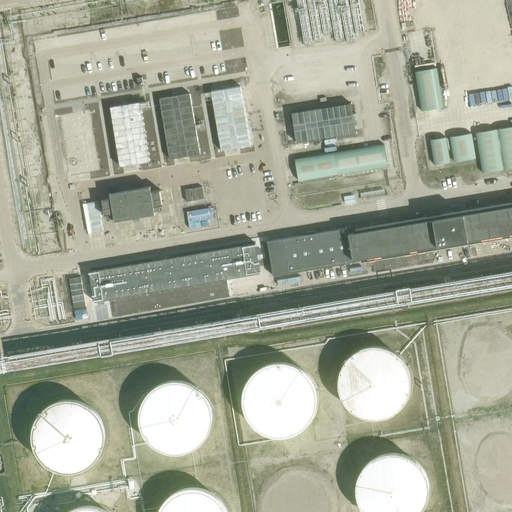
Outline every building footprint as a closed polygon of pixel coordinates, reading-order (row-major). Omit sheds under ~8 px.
[(437,68),(415,72),(422,111),(443,108),(437,68)] [(241,86),(212,90),(222,151),(251,146),(241,86)] [(190,94),(161,99),(171,160),(200,155),(190,94)] [(140,103),(111,108),(121,168),(150,164),(140,103)] [(350,103),(291,113),(296,143),(355,133),(350,103)] [(90,111),(59,116),(70,177),(100,172),(100,170),(90,111)] [(511,129),(498,132),(505,172),(511,171),(511,129)] [(505,172),(498,132),(476,136),(483,176),(505,172)] [(476,161),(472,136),(450,140),(454,164),(476,161)] [(447,141),(430,144),(434,168),(451,165),(447,141)] [(384,146),(335,154),(339,176),(388,168),(384,146)] [(335,154),(294,161),(297,183),(339,176),(335,154)] [(151,187),(111,193),(111,197),(104,199),(106,214),(114,213),(116,220),(155,214),(154,205),(163,204),(160,189),(152,190),(151,187)] [(349,227),(268,241),(274,276),(355,262),(354,259),(511,232),(511,205),(350,233),(349,227)] [(214,207),(188,210),(190,228),(217,224),(214,207)] [(256,241),(89,272),(94,301),(261,270),(256,241)] [(413,386),(413,380),(413,374),(411,369),(409,363),(406,358),(403,354),(398,350),(394,347),(388,344),(383,343),(377,342),(372,342),(366,343),(360,344),(355,347),(350,350),(346,354),(343,358),(340,363),(338,369),(336,374),(336,380),(336,386),(338,391),(340,397),(343,402),(346,406),(350,410),(355,413),(360,416),(366,417),(372,418),(377,418),(383,417),(388,416),(394,413),(398,410),(403,406),(406,402),(409,397),(411,391),(413,386)] [(316,402),(316,397),(316,391),(315,386),(313,381),(310,376),(307,371),(303,368),(298,364),(293,362),(288,360),(282,359),(277,359),(271,359),(266,361),(261,363),(256,366),(252,369),(248,374),(245,378),(243,383),(241,389),(240,394),(240,400),(241,405),(243,410),(245,415),(248,420),(252,424),(256,428),(261,431),(266,433),(271,434),(277,435),(282,435),(288,434),(293,432),(298,429),(303,426),(307,422),(310,418),(313,413),(315,408),(316,402)] [(212,421),(212,415),(212,409),(210,403),(208,398),(205,393),(201,388),(197,384),(191,381),(186,379),(180,378),(174,377),(169,378),(163,379),(157,381),(152,384),(148,388),(144,393),(141,398),(139,403),(138,409),(137,415),(138,421),(139,426),(141,432),(144,437),(148,441),(153,445),(158,448),(163,450),(169,452),(175,452),(180,452),(186,450),(192,448),(197,445),(201,441),(205,437),(208,432),(210,426),(212,421)] [(104,440),(105,434),(104,428),(103,423),(101,417),(98,412),(94,408),(90,404),(85,401),(79,399),(74,398),(68,397),(62,398),(56,399),(51,401),(46,404),(42,408),(38,412),(35,417),(32,423),(31,428),(31,434),(31,440),(32,446),(35,451),(38,456),(42,460),(46,464),(51,467),(56,469),(62,471),(68,471),(74,471),(79,469),(85,467),(90,464),(94,460),(98,456),(101,451),(103,446),(104,440)] [(431,494),(431,488),(431,483),(429,477),(427,472),(425,467),(421,462),(417,458),(413,455),(408,452),(403,450),(397,449),(392,449),(386,449),(380,450),(375,452),(370,455),(366,458),(362,462),(358,467),(356,472),(354,477),(352,482),(352,488),(352,494),(354,499),(356,504),(358,509),(360,511),(422,511),(425,509),(427,504),(429,499),(431,494)] [(336,511),(337,509),(337,504),(337,498),(336,493),(334,488),(331,483),(328,479),(325,475),(320,472),(316,469),(311,467),(306,465),(300,465),(295,465),(290,465),(285,467),(280,469),(275,472),(271,475),(267,479),(264,483),(262,488),(260,493),(259,498),(258,504),(259,509),(259,511),(336,511)] [(229,511),(229,510),(227,505),(225,500),(221,496),(218,492),(213,489),(208,486),(203,484),(198,483),(192,483),(187,483),(181,484),(176,486),(171,489),(167,492),(163,496),(160,500),(157,505),(155,510),(154,511),(229,511)] [(112,511),(107,508),(103,505),(97,503),(92,502),(86,502),(81,502),(75,503),(70,505),(65,508),(61,511),(60,511),(112,511)]
